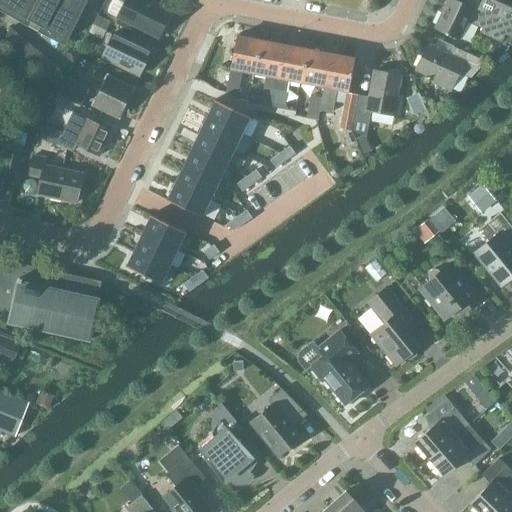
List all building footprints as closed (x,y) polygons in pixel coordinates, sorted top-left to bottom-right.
[(41,0),(11,0),(7,8),(30,21),(31,20),(41,0)] [(41,0),(31,20),(43,26),(57,0),(41,0)] [(57,0),(43,26),(42,28),(66,40),(84,5),(89,8),(92,0),(57,0)] [(159,38),(171,13),(144,0),(120,0),(125,2),(117,18),(159,38)] [(468,22),(482,28),(480,33),(501,43),(505,35),(511,38),(511,8),(497,1),(493,0),(470,0),(467,7),(452,0),(448,0),(435,29),(459,40),(468,22)] [(88,34),(102,40),(110,25),(96,18),(88,34)] [(102,59),(139,77),(151,51),(115,33),(102,59)] [(226,92),(226,93),(238,96),(242,72),(254,74),(260,41),(236,36),(230,69),(231,69),(226,92)] [(260,41),(254,74),(266,76),(261,100),(273,103),(283,45),(260,41)] [(283,45),(273,103),(284,105),(289,80),(300,83),(307,50),(283,45)] [(450,91),(458,74),(471,79),(486,62),(471,55),(456,48),(452,58),(429,47),(427,47),(417,70),(440,81),(439,85),(450,91)] [(307,50),(300,83),(324,87),(330,54),(307,50)] [(322,98),(319,112),(333,115),(335,103),(337,90),(347,92),(348,92),(354,59),(330,54),(324,87),(322,98)] [(493,56),(486,62),(493,69),(500,62),(493,56)] [(358,94),(352,121),(368,124),(369,124),(371,112),(397,117),(400,103),(395,103),(400,77),(375,72),(370,97),(358,94)] [(58,95),(81,106),(90,89),(67,78),(58,95)] [(96,104),(120,115),(131,92),(107,80),(96,104)] [(344,105),(340,129),(351,131),(352,121),(358,94),(347,92),(344,105)] [(407,98),(414,114),(425,110),(418,93),(407,98)] [(310,96),(306,119),(316,120),(318,121),(319,112),(322,98),(310,96)] [(215,102),(207,118),(242,135),(250,118),(250,119),(251,118),(214,100),(214,101),(215,102)] [(73,112),(61,137),(75,144),(100,156),(112,131),(88,119),(73,112)] [(207,118),(199,134),(234,151),(242,135),(207,118)] [(352,121),(351,131),(366,137),(368,124),(352,121)] [(43,123),(37,135),(53,144),(60,131),(43,123)] [(199,134),(191,150),(226,167),(234,151),(199,134)] [(8,144),(2,170),(18,174),(23,147),(8,144)] [(290,146),(280,153),(286,161),(295,154),(290,146)] [(191,150),(183,167),(218,183),(226,167),(191,150)] [(280,153),(270,160),(276,168),(286,161),(280,153)] [(38,195),(77,203),(83,175),(45,167),(47,158),(34,155),(29,176),(42,178),(38,195)] [(183,167),(176,183),(211,200),(218,183),(183,167)] [(340,175),(340,171),(338,169),(335,168),(332,170),(332,174),(333,175),(334,176),(337,177),(337,176),(340,175)] [(256,170),(247,177),(252,185),(262,178),(256,170)] [(247,177),(237,184),(243,192),(252,185),(247,177)] [(167,199),(166,200),(203,217),(204,216),(203,216),(211,200),(176,183),(168,199),(167,199)] [(483,186),(471,195),(485,212),(497,203),(483,186)] [(247,210),(237,217),(243,225),(252,218),(247,210)] [(434,220),(442,231),(452,223),(444,212),(434,220)] [(511,241),(511,228),(501,214),(480,231),(490,243),(474,255),(501,288),(511,279),(511,249),(508,244),(511,241)] [(151,217),(143,233),(178,250),(185,234),(186,234),(187,233),(150,215),(150,216),(151,217)] [(237,217),(227,224),(233,232),(243,225),(237,217)] [(438,232),(428,220),(419,227),(429,239),(438,232)] [(143,233),(135,249),(170,266),(178,250),(143,233)] [(214,245),(204,252),(210,260),(219,253),(220,253),(214,245)] [(126,265),(126,266),(162,284),(163,283),(162,282),(170,266),(135,249),(127,266),(126,265)] [(362,266),(374,282),(385,273),(373,258),(362,266)] [(0,260),(0,320),(9,323),(9,324),(90,342),(99,300),(97,300),(101,283),(0,260)] [(480,300),(451,265),(441,273),(440,272),(438,272),(437,271),(436,271),(434,271),(433,271),(432,272),(431,273),(430,274),(429,275),(429,277),(429,278),(429,279),(430,280),(430,282),(420,290),(445,321),(465,305),(469,310),(480,300)] [(203,270),(193,277),(199,285),(209,278),(203,270)] [(193,277),(184,284),(189,292),(199,285),(193,277)] [(371,336),(397,367),(406,359),(408,361),(411,361),(417,356),(418,353),(416,351),(418,349),(401,327),(412,318),(388,289),(369,304),(385,324),(371,336)] [(418,325),(410,332),(423,348),(431,341),(418,325)] [(346,406),(349,404),(349,405),(353,405),(360,400),(360,396),(360,395),(369,387),(349,362),(358,355),(340,332),(318,350),(324,357),(310,368),(323,383),(325,381),(346,406)] [(0,357),(14,363),(21,346),(0,337),(0,357)] [(243,361),(233,362),(234,371),(243,371),(243,361)] [(475,395),(485,388),(474,376),(474,375),(464,383),(475,395)] [(0,431),(16,438),(30,402),(0,390),(0,431)] [(55,396),(41,390),(35,405),(48,411),(55,396)] [(283,391),(269,402),(273,407),(252,425),(279,458),(301,440),(293,429),(308,417),(283,391)] [(430,461),(469,427),(448,401),(429,416),(437,425),(415,444),(430,461)] [(247,479),(250,476),(252,473),(254,470),(257,466),(256,465),(252,460),(262,452),(234,419),(212,438),(214,440),(199,452),(202,455),(200,457),(211,470),(213,468),(225,483),(227,481),(228,483),(230,484),(232,485),(234,486),(236,487),(238,487),(240,487),(243,486),(246,486),(248,484),(250,483),(252,481),(251,480),(249,482),(247,479)] [(511,423),(492,443),(500,451),(511,439),(511,423)] [(469,427),(430,461),(444,477),(466,459),(474,468),(491,451),(478,438),(469,427)] [(164,500),(173,511),(211,511),(194,490),(205,481),(187,459),(166,477),(176,489),(164,500)] [(511,473),(499,461),(490,469),(482,476),(490,485),(471,505),(477,511),(495,511),(511,495),(511,473)] [(347,493),(328,509),(329,511),(361,511),(363,511),(347,493)] [(511,511),(511,495),(495,511),(511,511)] [(127,511),(153,511),(142,498),(127,511)]
